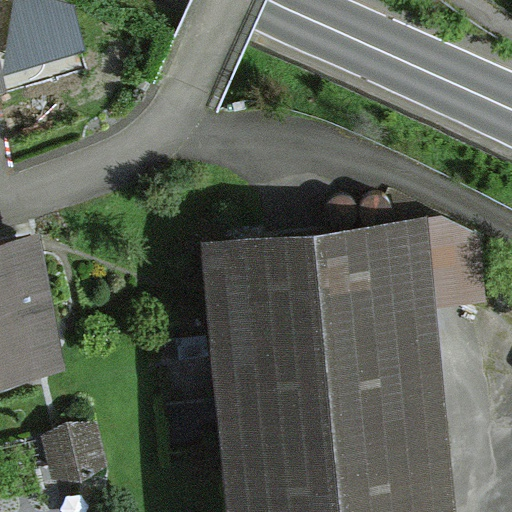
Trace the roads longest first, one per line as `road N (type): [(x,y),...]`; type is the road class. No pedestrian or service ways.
road 1 (residential): [(0,198),(129,154),(180,109),(228,0)]
road 2 (primary): [(511,111),(262,0)]
